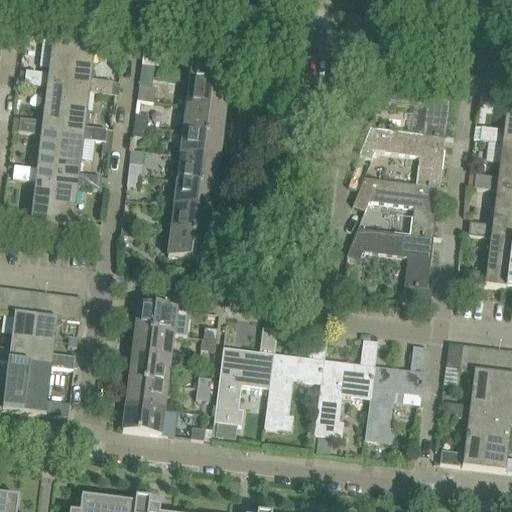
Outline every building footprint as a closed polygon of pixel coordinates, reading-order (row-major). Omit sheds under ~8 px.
[(432,0),(432,7),(455,10),(455,11),(456,11),(457,0),(432,0)] [(68,93),(74,45),(53,42),(48,77),(25,74),(24,88),(47,90),(68,93)] [(95,47),(74,45),(68,93),(88,95),(88,96),(112,99),(113,85),(91,83),(95,47)] [(192,59),(189,85),(227,90),(230,64),(192,59)] [(141,67),(140,79),(153,80),(154,69),(141,67)] [(138,90),(136,104),(153,106),(155,92),(151,91),(153,80),(140,79),(138,90)] [(423,139),(445,141),(451,92),(451,91),(375,82),(364,110),(375,114),(377,115),(382,101),(384,102),(427,107),(423,139)] [(227,90),(189,85),(186,109),(224,114),(227,90)] [(62,140),(68,93),(47,90),(42,125),(19,122),(18,135),(41,138),(41,137),(62,140)] [(88,95),(68,93),(62,140),(82,143),(101,146),(105,146),(107,133),(84,130),(88,96),(88,95)] [(481,131),(479,145),(489,146),(502,147),(511,147),(511,98),(491,96),(489,115),(505,117),(503,134),(481,131)] [(224,114),(186,109),(183,135),(221,139),(224,114)] [(148,119),(135,117),(133,128),(146,130),(148,119)] [(145,142),(146,130),(133,128),(132,140),(145,142)] [(358,160),(370,165),(376,152),(377,152),(420,158),(417,189),(418,190),(439,193),(439,192),(445,143),(445,141),(423,139),(369,132),(358,159),(358,160)] [(221,139),(183,135),(180,159),(218,164),(221,139)] [(35,185),(56,188),(62,140),(41,137),(41,138),(37,172),(14,170),(12,183),(35,186),(35,185)] [(82,143),(62,140),(56,188),(76,190),(76,191),(99,194),(101,181),(78,178),(82,143)] [(111,147),(105,146),(101,146),(100,158),(109,159),(111,147)] [(473,192),(496,195),(496,194),(511,196),(511,147),(502,147),(498,182),(475,179),(473,192)] [(218,164),(180,159),(176,185),(215,189),(218,164)] [(129,167),(127,179),(150,182),(151,170),(129,167)] [(149,193),(150,182),(127,179),(126,190),(149,193)] [(418,190),(417,189),(363,182),(352,210),(364,215),(369,202),(371,203),(414,208),(411,239),(433,242),(439,193),(418,190)] [(50,236),(56,188),(35,185),(35,186),(31,220),(8,217),(6,231),(50,236)] [(215,189),(176,185),(173,209),(212,214),(215,189)] [(76,190),(56,188),(50,236),(93,241),(95,228),(72,225),(76,191),(76,190)] [(467,240),(490,242),(511,244),(511,236),(511,196),(496,194),(496,195),(492,229),(469,226),(467,240)] [(212,214),(173,209),(170,234),(208,239),(212,214)] [(122,217),(121,228),(134,230),(135,219),(122,217)] [(134,230),(121,228),(120,240),(132,242),(134,230)] [(426,292),(432,243),(433,242),(411,239),(357,233),(346,260),(358,265),(363,252),(365,253),(407,258),(403,290),(401,307),(409,308),(429,311),(431,293),(426,292)] [(208,239),(170,234),(167,260),(205,265),(208,239)] [(461,287),(505,292),(511,244),(490,242),(486,277),(463,274),(461,287)] [(7,292),(4,316),(14,317),(17,318),(20,294),(7,292)] [(29,319),(32,295),(20,294),(17,318),(29,319)] [(41,321),(44,297),(32,295),(29,319),(35,320),(41,321)] [(54,322),(57,298),(44,297),(41,321),(54,322)] [(54,322),(56,323),(66,324),(69,300),(57,298),(54,322)] [(69,300),(66,324),(79,326),(82,301),(69,300)] [(138,308),(135,333),(173,338),(172,339),(186,341),(190,315),(176,313),(138,308)] [(17,318),(14,317),(10,352),(0,351),(0,364),(8,365),(29,368),(35,320),(29,319),(17,318)] [(29,368),(50,371),(73,374),(74,361),(51,358),(56,323),(54,322),(41,321),(35,320),(29,368)] [(203,342),(215,343),(217,333),(204,331),(203,342)] [(259,357),(222,352),(216,399),(213,427),(217,427),(237,430),(240,430),(242,415),(237,414),(240,390),(268,394),(272,358),(273,358),(277,334),(262,332),(259,357)] [(169,363),(173,338),(135,333),(131,358),(169,363)] [(309,363),(273,358),(272,358),(268,394),(263,433),(291,436),(293,421),(288,420),(292,385),(320,388),(323,365),(324,365),(327,340),(312,338),(309,363)] [(214,355),(215,343),(203,342),(201,354),(214,355)] [(320,388),(313,439),(341,443),(343,427),(338,427),(341,402),(369,405),(370,394),(373,371),(374,371),(377,346),(362,344),(359,369),(324,365),(323,365),(320,388)] [(448,347),(445,371),(457,373),(461,349),(448,347)] [(461,349),(457,373),(470,374),(473,350),(461,349)] [(470,374),(474,375),(482,376),(485,352),(473,350),(470,374)] [(409,376),(374,371),(373,371),(370,394),(369,405),(364,445),(391,449),(393,433),(388,433),(392,407),(420,410),(427,352),(412,351),(409,376)] [(494,377),(497,353),(485,352),(482,376),(493,377),(494,377)] [(507,379),(510,355),(497,353),(494,377),(507,379)] [(169,363),(131,358),(128,384),(166,388),(169,363)] [(29,368),(8,365),(4,400),(0,399),(0,413),(23,416),(29,368)] [(67,422),(68,409),(45,406),(50,371),(29,368),(23,416),(67,422)] [(493,377),(482,376),(474,375),(469,410),(446,407),(445,420),(468,423),(486,425),(493,377)] [(509,428),(511,428),(511,411),(511,403),(511,379),(507,379),(494,377),(493,377),(486,425),(509,428)] [(198,381),(196,392),(209,394),(210,383),(198,381)] [(163,414),(166,388),(128,384),(125,409),(163,414)] [(196,392),(195,404),(208,405),(209,398),(209,394),(196,392)] [(163,414),(125,409),(122,434),(160,439),(163,414)] [(441,455),(439,468),(480,473),(486,425),(468,423),(463,458),(441,455)] [(486,425),(480,473),(511,476),(511,463),(505,463),(509,428),(486,425)] [(235,444),(237,430),(217,427),(215,441),(235,444)] [(191,431),(190,443),(203,445),(204,433),(191,431)] [(316,443),(315,455),(327,457),(328,445),(316,443)] [(0,511),(16,511),(18,501),(0,499),(0,511)] [(79,511),(147,511),(149,504),(134,502),(134,507),(81,501),(79,511)]
